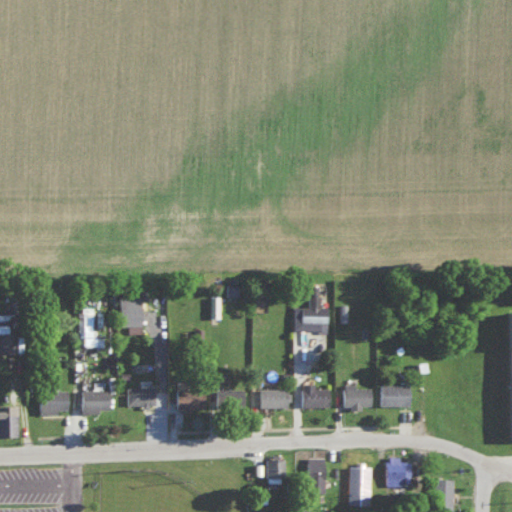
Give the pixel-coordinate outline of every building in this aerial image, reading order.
[(291,329),(325,328),(324,306),(316,306),(316,284),(306,284),(306,305),(291,305),(291,329)] [(205,316),(216,316),(216,295),(205,294),(205,316)] [(137,324),(138,295),(117,295),(116,324),(137,324)] [(91,306),(77,305),(76,335),(90,336),(91,306)] [(511,309),(500,310),(502,439),(511,438),(511,309)] [(199,328),(191,328),(192,342),(200,341),(199,328)] [(65,388),(54,389),(54,382),(34,382),(34,410),(65,410),(65,388)] [(338,406),(358,407),(358,404),(368,405),(368,386),(351,386),(351,382),(339,382),(338,406)] [(404,382),(375,383),(376,405),(405,404),(404,382)] [(124,385),(124,404),(151,403),(151,385),(124,385)] [(324,385),(297,385),(298,405),(324,404),(324,385)] [(198,407),(198,388),(172,387),(171,407),(198,407)] [(239,387),(210,388),(211,406),(239,405),(239,387)] [(255,405),(282,405),(282,387),(255,387),(255,405)] [(77,411),(105,410),(104,388),(76,389),(77,411)] [(0,434),(13,434),(13,404),(0,403),(0,434)] [(302,490),(319,491),(320,456),(303,455),(302,490)] [(396,455),(382,455),(382,484),(399,485),(400,474),(407,474),(407,460),(396,460),(396,455)] [(262,481),(279,481),(280,458),(262,457),(262,481)] [(367,463),(345,462),(344,504),(366,504),(367,463)] [(448,511),(449,477),(430,477),(429,511),(448,511)]
